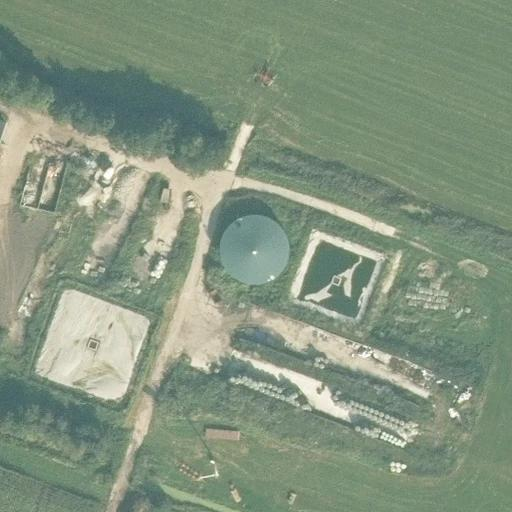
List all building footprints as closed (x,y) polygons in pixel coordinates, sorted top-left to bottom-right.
[(5,123),(0,121),(0,235),(84,266),(123,158),(7,115),(5,123)] [(113,233),(123,241),(137,222),(127,215),(113,233)] [(233,281),(271,273),(268,260),(280,258),(276,241),(227,252),(233,281)] [(226,390),(321,417),(332,377),(238,350),(226,390)] [(437,390),(444,390),(443,375),(422,376),(423,403),(438,403),(437,390)] [(396,441),(403,411),(372,404),(365,434),(396,441)]
